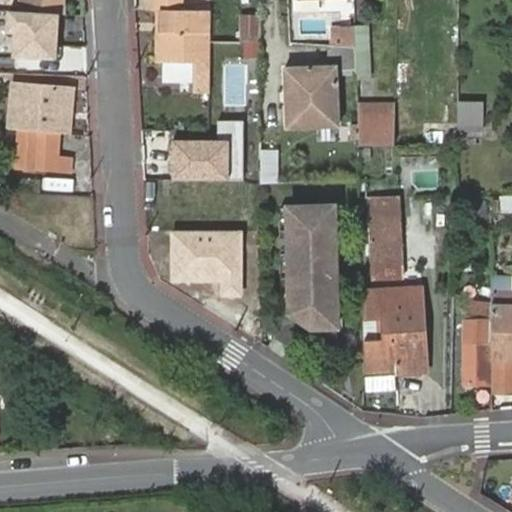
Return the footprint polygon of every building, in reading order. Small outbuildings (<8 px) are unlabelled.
[(11,0),(10,13),(51,15),(51,0),(11,0)] [(213,42),(213,8),(184,8),(184,0),(157,0),(157,8),(164,8),(164,35),(161,35),(161,66),(197,66),(198,94),(213,94),(213,64),(213,42)] [(262,16),(243,16),(244,42),(262,43),(262,16)] [(87,38),(86,21),(41,23),(40,18),(8,19),(9,39),(39,38),(41,40),(87,38)] [(340,25),(339,45),(357,45),(356,26),(340,25)] [(244,42),(213,42),(213,64),(244,65),(244,42)] [(337,66),(285,69),(288,130),(340,127),(337,66)] [(60,135),(72,136),(73,121),(67,121),(69,91),(14,87),(13,132),(21,132),(60,135)] [(398,102),(361,102),(364,146),(398,146),(398,102)] [(453,111),(440,111),(440,141),(453,140),(453,111)] [(57,172),(60,135),(21,132),(20,169),(57,172)] [(280,141),(263,142),(263,168),(263,185),(281,184),(280,141)] [(175,171),(227,171),(227,148),(175,148),(175,171)] [(511,195),(500,195),(500,210),(511,210),(511,195)] [(404,196),(375,197),(376,245),(405,244),(404,196)] [(340,344),(338,206),(285,208),(285,309),(340,344)] [(244,230),(171,230),(172,281),(220,280),(220,298),(244,298),(244,230)] [(405,244),(376,245),(377,279),(406,279),(405,244)] [(426,290),(367,291),(368,320),(385,321),(386,340),(369,340),(368,378),(399,377),(399,372),(428,371),(426,290)] [(511,306),(492,307),(495,395),(511,393),(511,306)] [(470,337),(471,359),(467,359),(467,388),(492,387),(490,337),(470,337)] [(242,511),(283,511),(285,510),(250,488),(238,509),(242,511)]
